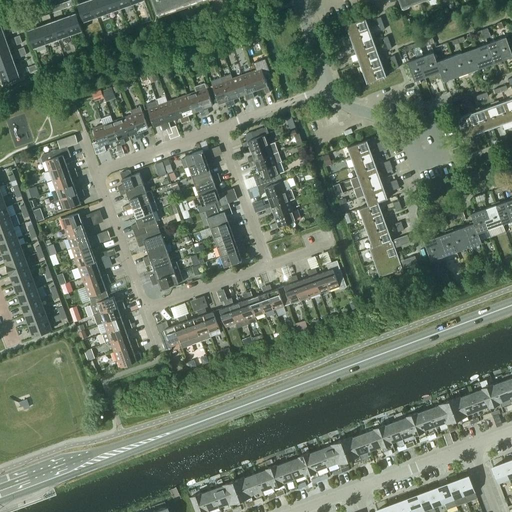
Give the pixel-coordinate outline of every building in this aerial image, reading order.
[(84,20),(96,16),(90,0),(87,0),(78,3),(84,20)] [(90,0),(96,16),(108,12),(103,0),(90,0)] [(103,0),(108,12),(120,7),(117,0),(103,0)] [(153,0),(158,13),(190,1),(189,0),(153,0)] [(76,13),(64,17),(70,34),(82,30),(76,13)] [(58,38),(70,34),(64,17),(52,22),(58,38)] [(346,24),(350,35),(370,28),(366,17),(346,24)] [(58,38),(52,22),(40,26),(46,42),(58,38)] [(46,42),(40,26),(28,30),(34,47),(46,42)] [(373,37),(370,28),(350,35),(353,44),(373,37)] [(481,30),(483,34),(484,39),(491,37),(488,28),(481,30)] [(511,50),(507,36),(506,36),(497,40),(504,60),(509,58),(510,60),(511,58),(511,50)] [(377,47),(373,37),(353,44),(357,54),(377,47)] [(6,40),(0,42),(0,55),(11,52),(6,40)] [(498,62),(504,60),(497,40),(487,43),(495,65),(498,64),(498,62)] [(495,65),(487,43),(477,47),(481,56),(475,58),(478,69),(489,65),(490,67),(495,65)] [(380,56),(377,47),(357,54),(360,63),(380,56)] [(472,71),(478,69),(475,58),(481,56),(477,47),(462,52),(470,74),(473,73),(472,71)] [(437,61),(434,51),(423,55),(427,65),(421,67),(425,77),(440,72),(441,71),(437,61)] [(11,52),(0,55),(0,69),(15,64),(11,52)] [(470,74),(462,52),(452,55),(456,65),(450,67),(453,78),(465,74),(465,75),(470,74)] [(427,65),(423,55),(408,60),(415,81),(425,77),(421,67),(427,65)] [(448,79),(453,78),(450,67),(456,65),(452,55),(437,61),(441,71),(440,72),(444,81),(445,83),(449,81),(448,79)] [(380,56),(360,63),(364,72),(383,65),(380,56)] [(15,64),(0,69),(0,75),(2,82),(19,76),(15,64)] [(387,76),(383,65),(364,72),(367,83),(387,76)] [(262,68),(252,71),(258,89),(263,87),(266,93),(270,92),(268,86),(268,85),(262,68)] [(252,71),(242,75),(251,99),(255,97),(252,91),(258,89),(252,71)] [(233,98),(239,96),(232,78),(230,74),(221,77),(231,105),(235,104),(233,98)] [(242,75),(232,78),(239,96),(244,94),(246,100),(251,99),(242,75)] [(211,80),(213,85),(219,103),(225,101),(227,107),(231,105),(221,77),(211,80)] [(197,91),(205,115),(209,113),(207,107),(213,105),(205,82),(194,86),(196,91),(197,91)] [(101,89),(92,93),(94,97),(97,96),(97,97),(104,94),(101,89)] [(201,116),(205,115),(197,91),(196,91),(187,94),(193,112),(199,110),(201,116)] [(188,114),(193,112),(187,94),(177,98),(186,122),(190,120),(188,114)] [(177,98),(168,101),(174,119),(180,117),(182,123),(186,122),(177,98)] [(163,130),(167,129),(158,105),(157,100),(147,104),(155,126),(160,124),(163,130)] [(511,119),(505,100),(496,103),(503,123),(511,120),(511,119)] [(168,101),(158,105),(167,129),(171,127),(169,121),(174,119),(168,101)] [(496,103),(486,107),(493,127),(503,123),(496,103)] [(148,128),(142,111),(140,106),(131,109),(132,114),(141,138),(145,136),(142,130),(148,128)] [(486,107),(476,110),(484,130),(493,127),(486,107)] [(474,134),(484,130),(476,110),(467,114),(474,134)] [(136,139),(141,138),(132,114),(122,118),(129,135),(134,133),(136,139)] [(464,137),(474,134),(467,114),(457,117),(464,137)] [(113,121),(121,145),(125,143),(123,137),(129,135),(122,118),(113,121)] [(103,124),(110,142),(115,140),(117,146),(121,145),(113,121),(103,124)] [(110,142),(103,124),(93,128),(98,141),(92,143),(96,154),(106,150),(104,144),(110,142)] [(250,145),(252,150),(269,144),(266,134),(269,133),(266,126),(251,132),(253,138),(248,140),(242,143),(244,147),(250,145)] [(60,148),(67,146),(68,147),(78,143),(75,134),(58,140),(60,148)] [(348,146),(351,157),(371,150),(367,139),(348,146)] [(248,158),(249,162),(277,152),(274,142),(269,144),(252,150),(254,156),(248,158)] [(49,170),(67,164),(65,159),(71,156),(68,147),(67,146),(60,148),(43,154),(42,157),(43,161),(46,160),(49,170)] [(188,165),(189,166),(213,157),(211,153),(205,156),(203,150),(185,156),(186,157),(181,159),(184,167),(188,165)] [(351,157),(355,168),(375,161),(371,150),(351,157)] [(277,152),(249,162),(250,166),(257,164),(259,169),(281,162),(277,152)] [(332,163),(329,154),(323,156),(326,165),(332,163)] [(214,162),(213,157),(189,166),(192,176),(210,169),(208,164),(214,162)] [(379,171),(375,161),(355,168),(359,178),(379,171)] [(254,177),(257,185),(269,181),(268,177),(284,172),(281,162),(259,169),(261,175),(254,177)] [(69,170),(67,164),(49,170),(53,180),(77,171),(75,167),(69,170)] [(212,175),(210,169),(192,176),(196,185),(219,177),(218,173),(212,175)] [(143,182),(140,172),(132,175),(131,171),(128,170),(120,172),(122,178),(122,179),(124,184),(118,187),(119,191),(143,182)] [(78,176),(77,171),(53,180),(56,190),(74,183),(72,178),(78,176)] [(379,171),(359,178),(362,188),(382,181),(379,171)] [(196,185),(199,195),(217,188),(215,183),(221,181),(219,177),(196,185)] [(30,179),(24,181),(27,188),(33,186),(30,179)] [(270,185),(269,181),(257,185),(260,194),(266,192),(268,197),(290,189),(287,179),(270,185)] [(177,181),(171,183),(175,193),(181,190),(177,181)] [(382,181),(362,188),(366,199),(386,192),(382,181)] [(127,193),(129,198),(147,192),(143,182),(119,191),(121,195),(127,193)] [(55,201),(60,199),(83,191),(82,187),(76,189),(74,183),(56,190),(52,191),(55,201)] [(342,192),(339,183),(334,185),(337,194),(342,192)] [(26,189),(29,198),(39,194),(36,186),(26,189)] [(219,194),(217,188),(199,195),(202,204),(197,206),(199,212),(205,210),(229,202),(225,192),(219,194)] [(264,205),(266,209),(290,200),(289,199),(294,198),(290,189),(268,197),(270,203),(264,205)] [(85,195),(83,191),(60,199),(55,201),(59,211),(63,209),(81,203),(79,197),(85,195)] [(147,192),(129,198),(131,204),(125,206),(126,210),(154,200),(151,191),(147,192)] [(386,192),(366,199),(368,204),(359,208),(360,212),(381,205),(379,201),(388,198),(386,192)] [(134,212),(136,217),(153,211),(153,210),(157,209),(154,200),(126,210),(128,214),(134,212)] [(275,216),(293,210),(290,200),(266,209),(267,213),(273,211),(275,216)] [(182,211),(184,218),(188,217),(182,201),(178,202),(182,211)] [(511,217),(506,201),(496,204),(504,224),(511,221),(511,217)] [(182,211),(178,202),(172,205),(175,213),(182,211)] [(205,210),(211,227),(228,221),(226,215),(232,213),(229,202),(205,210)] [(496,204),(487,207),(490,218),(485,220),(488,230),(504,224),(496,204)] [(381,205),(360,212),(364,223),(384,216),(381,205)] [(0,219),(10,216),(6,206),(0,208),(0,219)] [(469,214),(472,224),(474,223),(478,234),(479,233),(488,230),(485,220),(490,218),(487,207),(469,214)] [(35,210),(39,220),(45,218),(42,208),(35,210)] [(297,220),(293,210),(275,216),(277,222),(271,224),(273,228),(279,226),(297,220)] [(157,221),(153,211),(136,217),(138,223),(132,225),(135,236),(159,227),(157,221)] [(87,216),(81,218),(79,212),(61,218),(65,228),(92,219),(90,213),(87,214),(87,216)] [(0,231),(14,227),(10,216),(0,219),(0,231)] [(185,219),(187,225),(192,223),(193,220),(192,216),(185,219)] [(384,216),(364,223),(368,233),(388,226),(384,216)] [(65,228),(68,238),(86,232),(84,226),(90,224),(91,226),(94,224),(92,219),(65,228)] [(230,226),(228,221),(211,227),(214,237),(238,228),(236,224),(230,226)] [(474,223),(472,224),(465,226),(468,236),(463,238),(466,248),(482,242),(479,233),(478,234),(474,223)] [(388,226),(368,233),(372,244),(392,236),(388,226)] [(465,226),(450,232),(457,251),(466,248),(463,238),(468,236),(465,226)] [(0,243),(17,237),(14,227),(0,231),(0,243)] [(145,244),(147,250),(165,243),(161,233),(161,234),(159,227),(135,236),(139,246),(145,244)] [(214,237),(218,246),(235,240),(233,235),(239,232),(238,228),(214,237)] [(88,237),(86,232),(68,238),(72,248),(101,237),(100,233),(88,237)] [(442,256),(457,251),(450,232),(440,235),(444,245),(438,247),(442,256)] [(392,236),(372,244),(372,246),(369,248),(372,255),(396,247),(410,242),(407,234),(393,239),(392,236)] [(432,260),(442,256),(438,247),(444,245),(440,235),(425,241),(432,260)] [(21,247),(17,237),(0,243),(4,253),(21,247)] [(72,248),(75,257),(93,251),(91,245),(103,241),(101,237),(72,248)] [(218,246),(221,256),(245,247),(243,243),(237,246),(235,240),(218,246)] [(169,253),(165,243),(147,250),(149,255),(143,257),(145,262),(169,253)] [(25,257),(21,247),(4,253),(7,264),(25,257)] [(246,252),(245,247),(221,256),(225,266),(242,260),(240,254),(246,252)] [(396,247),(372,255),(375,266),(399,257),(396,247)] [(75,257),(79,267),(102,258),(101,254),(95,256),(93,251),(75,257)] [(152,263),(154,269),(172,263),(169,253),(145,262),(146,266),(152,263)] [(311,257),(315,267),(324,264),(319,254),(311,257)] [(401,261),(399,257),(375,266),(379,276),(417,263),(415,256),(401,261)] [(29,267),(25,257),(7,264),(11,274),(29,267)] [(79,267),(82,277),(100,270),(98,265),(104,262),(102,258),(79,267)] [(329,270),(323,272),(330,289),(339,286),(339,288),(347,286),(337,260),(327,264),(329,270)] [(150,277),(152,281),(179,271),(176,261),(172,263),(154,269),(156,274),(150,277)] [(193,267),(195,273),(202,270),(200,264),(193,267)] [(32,278),(29,267),(11,274),(15,284),(32,278)] [(311,269),(320,293),(330,289),(323,272),(318,274),(316,268),(311,269)] [(310,277),(304,279),(310,296),(320,293),(311,269),(307,270),(310,277)] [(82,277),(86,286),(109,278),(108,273),(102,276),(100,270),(82,277)] [(183,281),(179,271),(152,281),(153,285),(159,283),(161,289),(183,281)] [(296,274),(292,276),(301,300),(310,296),(304,279),(299,280),(296,274)] [(288,304),(301,300),(292,276),(288,277),(290,283),(281,287),(288,304)] [(36,288),(32,278),(15,284),(19,294),(36,288)] [(111,282),(109,278),(86,286),(89,296),(107,290),(105,284),(111,282)] [(274,309),(288,304),(281,287),(272,290),(270,284),(266,285),(274,309)] [(265,312),(274,309),(266,285),(262,287),(264,293),(258,295),(265,312)] [(40,298),(36,288),(19,294),(23,304),(40,298)] [(123,300),(122,300),(116,302),(114,296),(109,298),(107,290),(89,296),(92,304),(90,305),(94,314),(100,312),(124,304),(123,300)] [(247,292),(255,316),(265,312),(258,295),(253,297),(251,291),(247,292)] [(255,316),(247,292),(243,294),(245,300),(239,302),(247,324),(256,321),(255,316)] [(199,309),(212,304),(209,294),(195,299),(199,309)] [(44,308),(40,298),(23,304),(26,315),(44,308)] [(247,324),(239,302),(234,304),(232,298),(227,299),(236,323),(235,323),(237,327),(247,324)] [(236,323),(227,299),(223,300),(226,307),(216,310),(221,322),(224,321),(226,326),(235,323),(236,323)] [(175,305),(178,316),(193,312),(190,301),(175,305)] [(100,312),(104,322),(121,316),(119,310),(126,308),(124,304),(100,312)] [(217,323),(221,322),(216,310),(207,313),(205,307),(201,308),(211,336),(221,332),(217,323)] [(48,318),(44,308),(26,315),(30,325),(48,318)] [(211,336),(201,308),(197,310),(199,316),(194,318),(202,341),(211,337),(211,336)] [(202,341),(194,318),(188,320),(186,314),(182,315),(192,344),(202,341)] [(180,323),(174,325),(181,343),(181,342),(183,347),(192,344),(182,315),(178,317),(180,323)] [(104,322),(107,332),(131,323),(129,319),(123,321),(121,316),(104,322)] [(51,329),(48,318),(30,325),(34,335),(51,329)] [(181,343),(174,325),(169,327),(167,321),(156,324),(165,350),(171,348),(171,346),(181,343)] [(106,343),(111,341),(128,335),(126,329),(132,327),(131,323),(107,332),(103,333),(106,343)] [(79,332),(82,339),(87,337),(85,330),(79,332)] [(130,340),(128,335),(111,341),(114,351),(138,342),(136,338),(130,340)] [(139,346),(138,342),(114,351),(118,361),(119,360),(121,367),(142,359),(140,352),(135,354),(133,348),(139,346)] [(225,356),(231,353),(229,347),(222,350),(225,356)] [(201,357),(203,364),(209,362),(206,355),(201,357)] [(188,362),(191,369),(197,367),(194,359),(188,362)] [(504,380),(494,384),(500,401),(511,397),(504,380)] [(483,388),(489,405),(489,406),(500,402),(500,401),(494,384),(493,383),(482,387),(483,388)] [(483,388),(472,393),(478,409),(489,405),(483,388)] [(472,393),(461,397),(467,413),(478,409),(472,393)] [(461,396),(450,399),(457,418),(468,414),(467,413),(461,397),(461,396)] [(440,404),(446,421),(447,422),(457,418),(450,399),(440,403),(440,404)] [(440,404),(429,408),(435,425),(446,421),(440,404)] [(429,408),(418,413),(424,429),(435,425),(429,408)] [(407,416),(407,417),(414,433),(414,434),(425,430),(424,429),(418,413),(418,412),(407,416)] [(407,417),(397,421),(403,437),(414,433),(407,417)] [(397,421),(386,425),(392,441),(403,437),(397,421)] [(392,442),(392,441),(386,425),(385,424),(374,428),(375,429),(381,446),(381,447),(392,442)] [(375,429),(364,433),(370,450),(381,446),(375,429)] [(359,454),(370,450),(364,433),(353,437),(359,454)] [(353,436),(342,440),(349,459),(360,455),(359,454),(353,437),(353,436)] [(332,445),(338,461),(339,462),(349,459),(342,440),(332,444),(332,445)] [(332,445),(321,449),(327,465),(338,461),(332,445)] [(321,449),(310,453),(317,470),(327,465),(321,449)] [(299,456),(299,457),(306,474),(306,475),(317,471),(317,470),(310,453),(310,452),(299,456)] [(295,478),(306,474),(299,457),(289,461),(295,478)] [(511,478),(511,459),(503,462),(510,479),(511,478)] [(289,461),(278,465),(284,482),(295,478),(289,461)] [(499,483),(510,479),(503,462),(493,466),(499,483)] [(267,469),(273,486),(273,487),(284,483),(284,482),(278,465),(277,464),(266,468),(267,469)] [(267,469),(256,473),(262,490),(273,486),(267,469)] [(256,473),(245,477),(251,494),(262,490),(256,473)] [(477,497),(469,475),(458,479),(467,501),(477,497)] [(245,476),(234,480),(241,499),(252,495),(251,494),(245,477),(245,476)] [(448,483),(454,499),(457,505),(467,501),(458,479),(448,483)] [(224,484),(224,485),(230,502),(231,503),(241,499),(234,480),(224,484)] [(454,499),(448,483),(438,487),(444,503),(446,509),(457,505),(454,499)] [(224,485),(213,489),(220,506),(230,502),(224,485)] [(434,507),(444,503),(438,487),(428,490),(434,507)] [(213,489),(202,493),(209,510),(220,506),(213,489)] [(434,507),(428,490),(418,494),(424,511),(434,507)] [(205,511),(209,511),(209,510),(202,493),(202,492),(191,496),(197,511),(205,511)] [(418,494),(408,498),(413,511),(420,511),(424,511),(418,494)] [(413,511),(408,498),(398,502),(401,511),(413,511)] [(401,511),(398,502),(388,506),(389,511),(401,511)]
